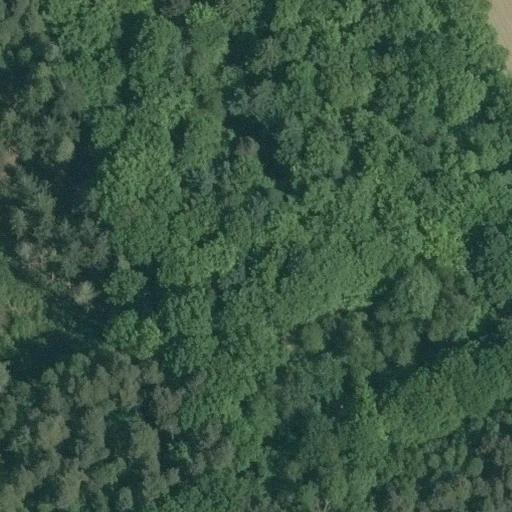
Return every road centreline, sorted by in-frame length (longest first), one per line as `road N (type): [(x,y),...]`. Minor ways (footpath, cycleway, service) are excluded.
road 1 (track): [(511,360),(204,511)]
road 2 (residential): [(511,184),(418,0)]
